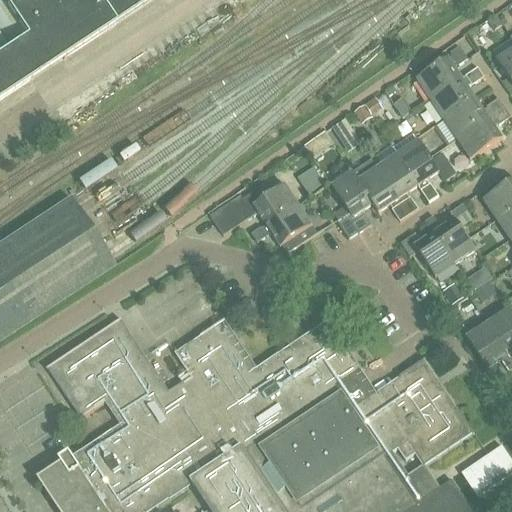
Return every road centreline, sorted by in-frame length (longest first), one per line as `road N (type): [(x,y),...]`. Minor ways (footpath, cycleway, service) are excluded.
road 1 (residential): [(0,364),(189,249),(311,274),(371,272),(416,328)]
road 2 (unclassified): [(0,122),(181,0)]
